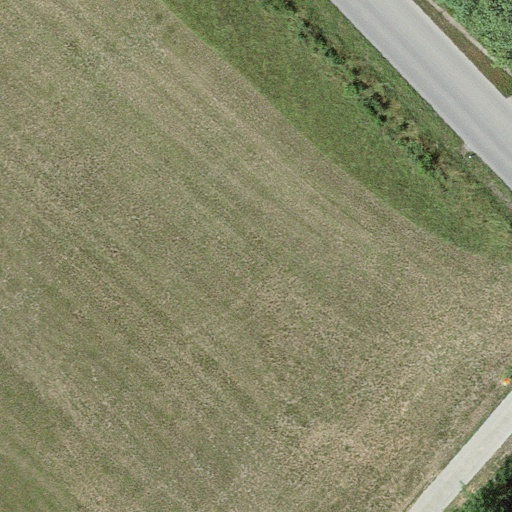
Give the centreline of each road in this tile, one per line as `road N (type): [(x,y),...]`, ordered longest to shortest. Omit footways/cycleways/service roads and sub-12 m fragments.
road 1 (tertiary): [(511,141),(372,0)]
road 2 (track): [(511,414),(427,511)]
